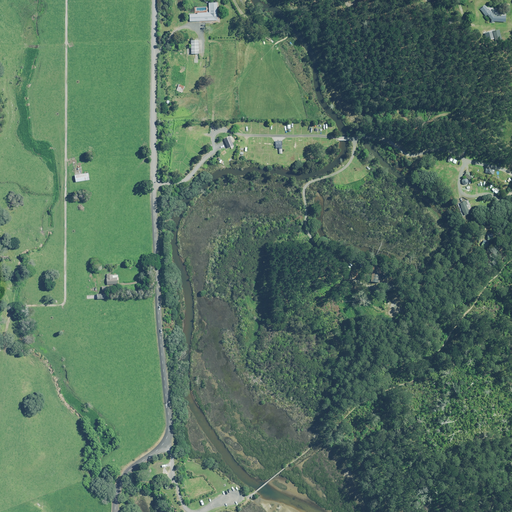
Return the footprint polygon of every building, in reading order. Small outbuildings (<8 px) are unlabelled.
[(218,20),(217,3),(209,3),(210,13),(198,13),(198,14),(190,15),(190,22),(218,20)] [(493,21),(494,21),(502,21),(502,20),(503,19),(503,17),(498,17),(494,16),(490,10),(489,11),(485,6),(480,10),(486,17),(488,15),(493,21)] [(199,54),(199,41),(191,41),(191,54),(199,54)] [(179,84),(177,89),(176,90),(181,92),(181,91),(183,92),(185,87),(179,84)] [(235,136),(227,137),(224,147),(226,149),(240,147),(242,144),(242,142),(235,136)] [(75,175),(76,182),(90,180),(89,173),(75,175)] [(467,201),(460,204),(462,207),(461,207),(463,213),(464,213),(465,215),(471,213),(470,210),(469,210),(467,205),(468,205),(467,201)] [(486,249),(489,243),(484,240),(481,246),(486,249)] [(371,282),(380,283),(381,268),(372,268),(371,282)] [(108,285),(118,284),(118,278),(113,278),(113,275),(107,275),(108,285)]
